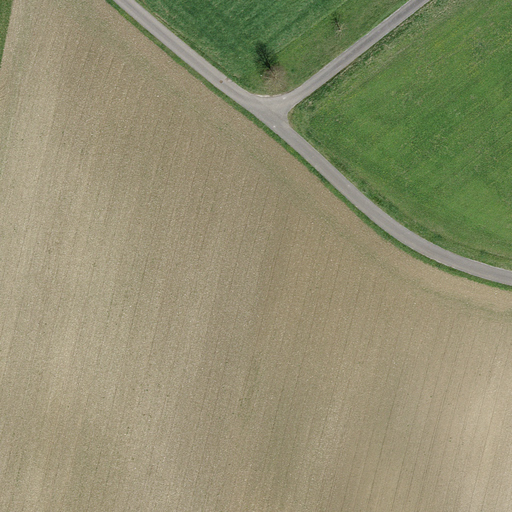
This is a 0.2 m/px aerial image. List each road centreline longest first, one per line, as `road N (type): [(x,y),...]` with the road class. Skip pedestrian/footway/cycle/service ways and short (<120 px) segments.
road 1 (track): [(511,279),(402,238),(137,0)]
road 2 (track): [(421,0),(263,110)]
